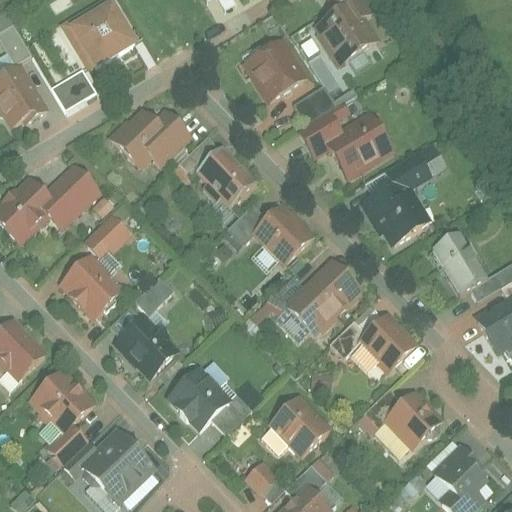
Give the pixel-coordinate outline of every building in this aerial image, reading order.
[(333,0),(331,2),(339,17),(315,31),(339,72),(374,52),(354,18),(367,10),(361,0),(333,0)] [(107,3),(63,28),(90,74),(96,71),(99,75),(142,50),(116,5),(110,9),(107,3)] [(327,93),(341,84),(307,30),(292,39),(327,93)] [(310,90),(284,45),(244,68),(269,113),(310,90)] [(0,84),(0,117),(11,136),(48,114),(23,71),(0,84)] [(66,116),(99,98),(85,74),(52,92),(66,116)] [(329,94),(337,106),(354,96),(345,83),(329,94)] [(304,125),(335,108),(327,92),(295,108),(304,125)] [(165,173),(196,144),(168,115),(158,125),(144,110),(108,144),(139,177),(154,162),(165,173)] [(330,154),(348,186),(397,158),(373,115),(344,131),(334,114),(299,134),(315,162),(330,154)] [(259,192),(224,154),(197,180),(232,217),(259,192)] [(104,199),(76,170),(45,199),(30,183),(0,210),(0,228),(22,253),(53,224),(64,236),(104,199)] [(367,209),(394,255),(429,235),(402,189),(367,209)] [(102,221),(114,211),(106,200),(93,211),(102,221)] [(285,211),(253,240),(287,276),(318,247),(285,211)] [(86,248),(105,267),(134,238),(115,219),(86,248)] [(245,246),(253,239),(243,226),(234,233),(245,246)] [(433,257),(460,304),(492,285),(465,238),(433,257)] [(110,276),(121,270),(115,258),(103,265),(110,276)] [(128,300),(91,261),(60,291),(97,330),(128,300)] [(365,300),(334,267),(286,312),(317,345),(365,300)] [(511,304),(474,327),(494,361),(511,350),(511,304)] [(180,360),(144,322),(112,352),(148,390),(180,360)] [(419,355),(390,324),(360,352),(390,383),(419,355)] [(49,363),(16,328),(0,343),(0,368),(20,390),(49,363)] [(198,375),(165,406),(203,446),(236,415),(198,375)] [(98,413),(63,376),(31,406),(66,444),(98,413)] [(314,392),(334,392),(334,378),(314,378),(314,392)] [(443,432),(414,401),(386,428),(414,459),(443,432)] [(332,442),(295,403),(267,429),(304,469),(332,442)] [(120,511),(158,477),(118,434),(80,470),(119,511),(120,511)] [(464,450),(431,481),(449,499),(441,506),(446,511),(482,511),(499,496),(474,469),(479,465),(464,450)] [(259,502),(281,487),(267,467),(245,482),(259,502)] [(328,511),(310,493),(290,511),(328,511)] [(16,511),(29,511),(37,505),(27,495),(13,508),(16,511)]
